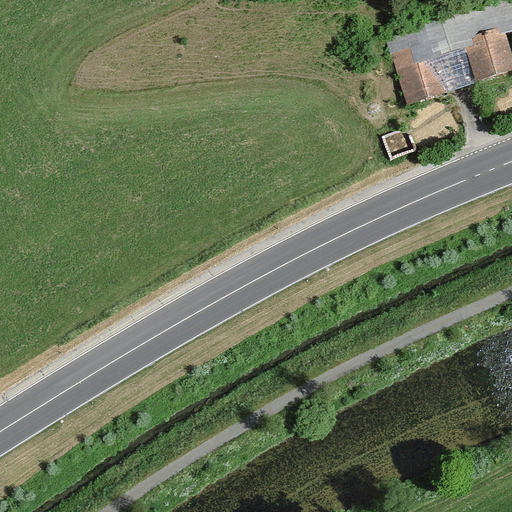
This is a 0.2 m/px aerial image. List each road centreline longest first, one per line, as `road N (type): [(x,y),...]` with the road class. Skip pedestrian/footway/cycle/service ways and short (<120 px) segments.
road 1 (primary): [(0,433),(234,293),(511,162)]
road 2 (track): [(511,292),(256,415),(129,511)]
